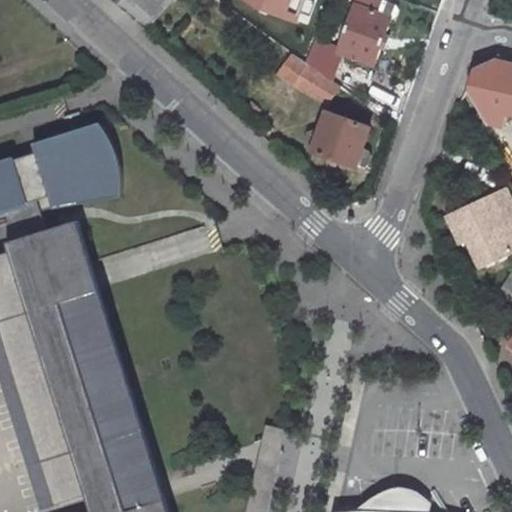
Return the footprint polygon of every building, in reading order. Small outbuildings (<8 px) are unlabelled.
[(113,0),(142,27),(166,0),(113,0)] [(305,0),(272,0),(301,11),(305,0)] [(338,49),(356,0),(340,0),(326,40),(317,37),(308,60),(333,78),(342,51),(338,49)] [(365,0),(356,0),(338,49),(342,51),(374,62),(391,16),(396,14),(399,6),(396,1),(394,0),(382,0),(381,5),(365,0)] [(293,78),(324,100),(339,82),(333,78),(308,60),(289,47),(278,62),(293,78)] [(511,114),(511,65),(500,63),(482,71),(479,88),(495,92),(490,111),(496,121),(510,124),(511,114)] [(369,124),(325,108),(318,130),(310,127),(305,128),(303,136),(305,141),(313,143),(311,149),(356,164),(357,160),(364,162),(368,160),(371,151),(369,148),(363,146),(369,124)] [(170,511),(79,219),(44,230),(35,203),(50,197),(54,208),(123,196),(123,187),(122,178),(121,167),(119,157),(116,147),(111,136),(105,128),(101,121),(33,143),(36,152),(14,160),(13,156),(0,160),(0,294),(22,288),(87,496),(91,511),(170,511)] [(498,210),(511,204),(502,186),(490,192),(498,210)] [(444,211),(460,246),(468,242),(476,261),(511,244),(511,206),(511,204),(498,210),(490,192),(489,190),(444,211)] [(22,288),(0,294),(0,361),(47,511),(87,496),(22,288)] [(268,511),(286,429),(266,425),(247,511),(268,511)]
